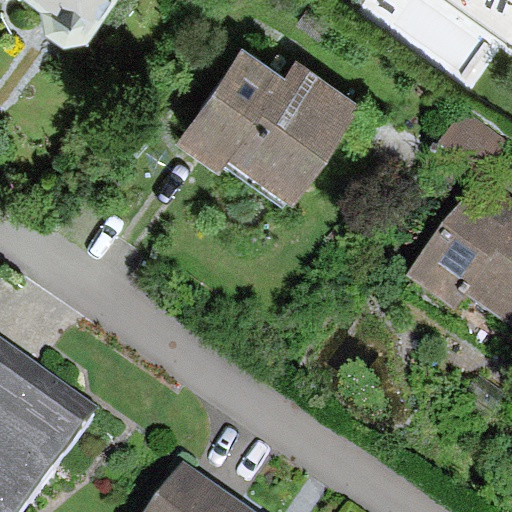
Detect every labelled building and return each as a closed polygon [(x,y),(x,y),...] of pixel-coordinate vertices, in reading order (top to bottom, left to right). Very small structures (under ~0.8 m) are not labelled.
[(21,0),(44,16),(46,33),(67,48),(90,44),(119,0),(21,0)] [(511,0),(446,0),(511,47),(511,0)] [(284,80),(243,52),(178,145),(221,174),(228,164),(290,207),(360,106),(296,63),(284,80)] [(511,200),(480,178),(410,275),(458,310),(469,294),(511,325),(511,200)] [(26,511),(99,408),(0,340),(0,511),(26,511)] [(256,511),(185,463),(151,511),(256,511)]
